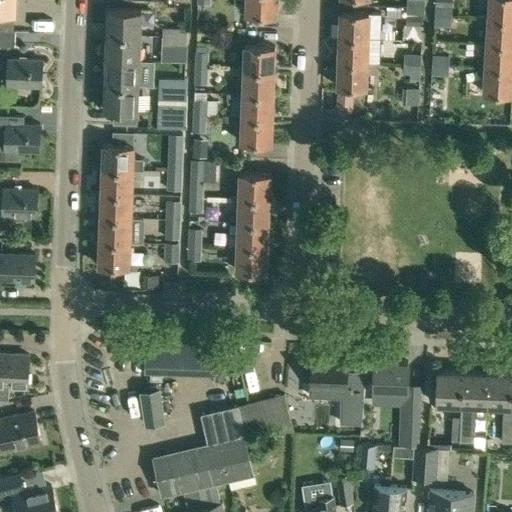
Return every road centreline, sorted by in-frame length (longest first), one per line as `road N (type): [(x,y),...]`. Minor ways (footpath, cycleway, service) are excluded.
road 1 (residential): [(297,314),(311,0)]
road 2 (residential): [(65,307),(75,0)]
road 3 (residential): [(297,314),(65,307)]
road 4 (residential): [(511,322),(297,314)]
road 5 (residential): [(96,511),(70,407),(65,307)]
